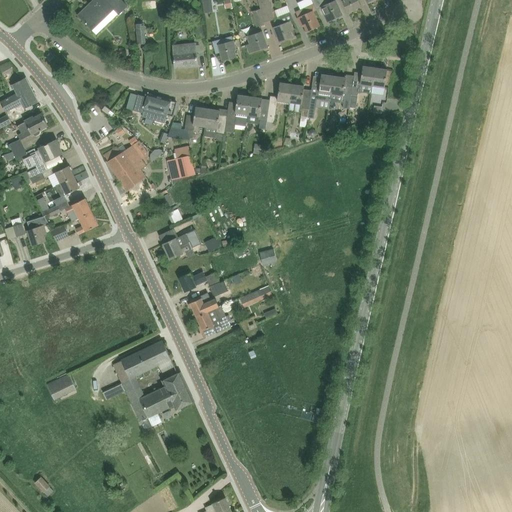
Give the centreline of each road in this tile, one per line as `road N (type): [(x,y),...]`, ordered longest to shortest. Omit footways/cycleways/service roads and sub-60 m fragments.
road 1 (tertiary): [(322,511),(437,0)]
road 2 (residential): [(35,17),(59,41),(121,76),(177,86),(248,75),(407,8)]
road 3 (tertiary): [(258,511),(129,234)]
road 4 (tertiary): [(129,234),(74,124),(10,42)]
road 5 (residential): [(0,275),(129,234)]
